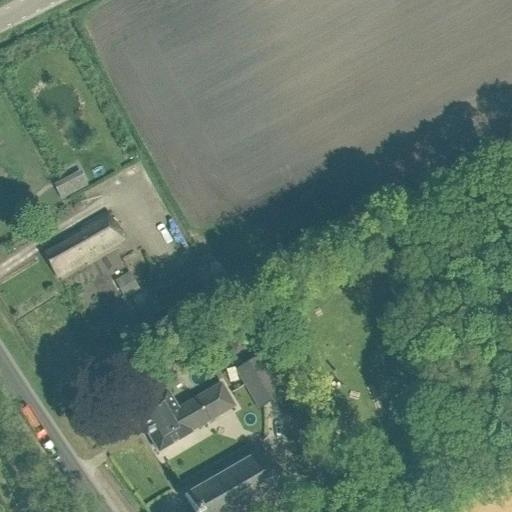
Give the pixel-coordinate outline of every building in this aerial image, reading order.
[(61,199),(87,186),(82,176),(55,189),(61,199)] [(56,281),(124,243),(107,212),(78,228),(82,234),(43,256),(56,281)] [(135,278),(149,271),(144,260),(130,267),(135,278)] [(140,292),(129,274),(114,283),(125,301),(140,292)] [(262,356),(237,371),(260,411),(285,396),(262,356)] [(158,454),(236,408),(222,384),(176,412),(165,393),(133,411),(158,454)] [(239,511),(275,491),(280,475),(272,461),(256,456),(184,497),(192,511),(239,511)]
